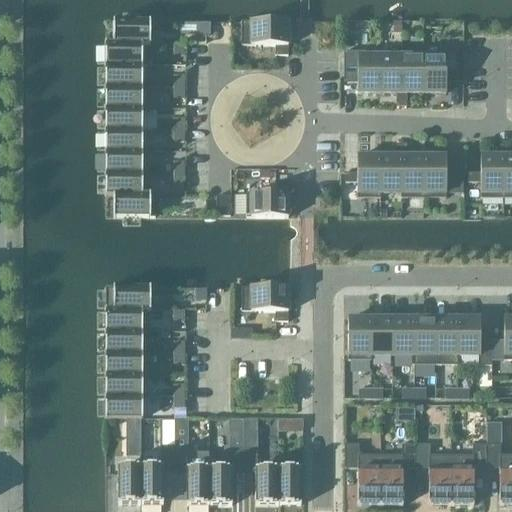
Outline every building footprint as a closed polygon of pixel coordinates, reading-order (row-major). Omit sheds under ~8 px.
[(105,47),(142,47),(150,47),(150,23),(113,23),(113,45),(105,45),(105,47)] [(288,23),(241,23),(241,48),(275,48),(275,58),(288,58),(288,23)] [(401,23),(393,23),(393,33),(401,33),(401,23)] [(196,25),(196,37),(210,37),(210,25),(196,25)] [(184,46),(174,46),(174,58),(184,58),(184,46)] [(105,47),(105,67),(142,68),(142,47),(105,47)] [(357,95),(380,95),(380,58),(380,54),(357,54),(357,69),(357,80),(357,95)] [(380,95),(397,95),(401,96),(401,58),(381,58),(381,54),(380,54),(380,95)] [(423,58),(423,96),(446,96),(446,84),(446,54),(423,54),(423,58)] [(446,84),(459,84),(459,54),(446,54),(446,84)] [(423,96),(423,58),(401,58),(401,96),(406,96),(423,96)] [(105,67),(105,89),(142,89),(142,68),(105,67)] [(345,79),(357,79),(357,69),(345,69),(345,79)] [(174,77),(174,89),(184,89),(184,77),(174,77)] [(105,89),(105,111),(142,111),(142,89),(105,89)] [(184,89),(174,89),(174,101),(184,101),(184,89)] [(172,91),(161,91),(161,100),(172,100),(172,91)] [(105,111),(105,132),(142,132),(142,111),(105,111)] [(174,120),(174,132),(184,132),(184,120),(174,120)] [(105,132),(105,154),(142,154),(142,132),(105,132)] [(184,132),(174,132),(174,144),(184,144),(184,132)] [(105,154),(105,174),(142,174),(142,154),(105,154)] [(357,175),(357,185),(357,201),(380,201),(380,158),(357,158),(357,175)] [(397,158),(380,158),(380,201),(381,201),(381,196),(401,196),(401,201),(401,158),(397,158)] [(406,159),(401,158),(401,201),(423,201),(423,159),(406,159)] [(511,158),(503,159),(503,200),(511,200),(511,158)] [(423,159),(423,201),(446,201),(446,175),(446,167),(446,159),(423,159)] [(480,185),(480,201),(503,200),(503,159),(480,159),(480,174),(480,185)] [(174,163),(174,175),(184,176),(184,164),(174,163)] [(460,167),(446,167),(446,175),(446,197),(461,197),(460,167)] [(269,172),(259,172),(259,180),(269,180),(269,172)] [(105,174),(105,196),(147,196),(147,174),(142,174),(105,174)] [(184,176),(174,175),(173,187),(184,187),(184,176)] [(345,185),(357,185),(357,175),(345,175),(345,185)] [(468,185),(480,185),(480,175),(468,175),(468,185)] [(246,196),(246,220),(288,220),(288,186),(275,186),(275,196),(257,196),(246,196)] [(147,196),(105,196),(105,198),(113,198),(113,220),(155,220),(155,196),(147,196)] [(230,198),(216,198),(216,218),(230,218),(230,198)] [(105,313),(147,313),(150,313),(150,289),(105,289),(105,313)] [(241,290),(241,314),(275,314),(275,324),(288,324),(288,290),(241,290)] [(205,291),(196,291),(196,303),(206,303),(205,291)] [(184,324),(183,312),(174,312),(173,324),(184,324)] [(105,335),(142,335),(147,335),(147,313),(105,313),(105,335)] [(511,320),(503,321),(503,363),(511,362),(511,320)] [(348,363),(370,363),(370,358),(370,321),(348,321),(348,363)] [(392,321),(370,321),(370,358),(392,358),(392,321)] [(413,368),(414,368),(414,321),(392,321),(392,358),(413,358),(413,368)] [(414,368),(435,368),(435,321),(414,321),(414,368)] [(435,368),(457,368),(457,321),(435,321),(435,368)] [(457,321),(457,368),(457,358),(478,358),(478,368),(492,368),(492,342),(480,342),(480,321),(457,321)] [(241,339),(240,327),(231,327),(231,339),(241,339)] [(105,335),(105,354),(142,354),(142,335),(105,335)] [(174,343),(174,355),(184,355),(184,343),(174,343)] [(105,378),(142,378),(147,378),(147,354),(142,354),(105,354),(105,378)] [(184,355),(174,355),(173,367),(184,367),(184,355)] [(105,378),(105,398),(142,399),(142,378),(105,378)] [(174,387),(174,399),(184,399),(184,387),(174,387)] [(370,393),(358,393),(358,401),(358,403),(370,403),(370,393)] [(382,393),(370,393),(370,403),(382,403),(382,401),(382,393)] [(414,393),(402,393),(401,401),(402,403),(414,403),(414,393)] [(425,393),(414,393),(414,403),(426,403),(426,401),(425,393)] [(457,393),(445,393),(445,401),(445,403),(457,403),(457,393)] [(469,393),(457,393),(457,403),(469,403),(469,401),(469,393)] [(142,399),(105,398),(105,421),(142,421),(142,399)] [(184,399),(174,399),(174,411),(184,410),(184,399)] [(183,421),(174,421),(174,429),(188,429),(188,421),(183,421)] [(232,421),(231,421),(231,431),(243,431),(243,421),(232,421)] [(128,432),(140,433),(140,422),(128,422),(128,432)] [(278,432),(290,432),(290,423),(278,422),(278,432)] [(499,508),(511,507),(511,457),(500,458),(500,433),(486,433),(486,447),(486,471),(499,471),(499,508)] [(255,440),(243,440),(243,451),(255,451),(255,440)] [(357,508),(380,508),(380,458),(358,458),(358,447),(344,447),(344,471),(357,471),(357,508)] [(402,471),(415,471),(415,447),(401,447),(401,458),(380,458),(380,508),(402,508),(402,471)] [(428,508),(451,508),(450,458),(428,458),(428,447),(415,447),(415,471),(428,471),(428,508)] [(473,471),(486,471),(486,447),(472,447),(472,458),(450,458),(451,508),(473,508),(473,471)] [(160,470),(140,470),(140,507),(163,507),(163,476),(174,476),(174,451),(161,451),(160,470)] [(188,451),(174,451),(174,476),(186,476),(186,507),(209,507),(209,461),(209,455),(188,455),(188,451)] [(229,461),(209,461),(209,507),(231,507),(231,477),(243,476),(243,451),(229,451),(229,461)] [(255,451),(243,451),(243,476),(255,476),(255,507),(278,507),(278,470),(257,470),(257,451),(255,451)] [(140,507),(140,470),(117,470),(117,507),(140,507)] [(300,470),(278,470),(278,507),(300,507),(300,470)]
